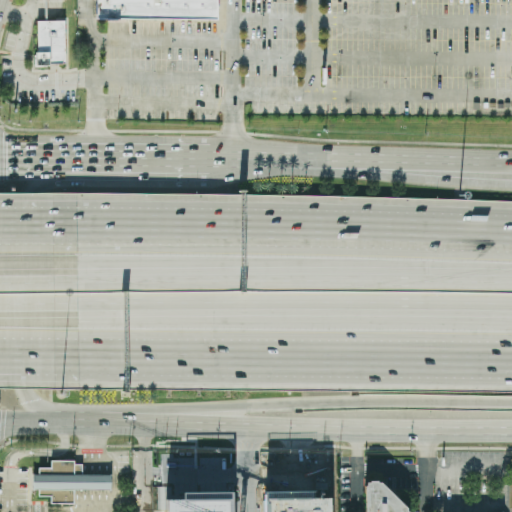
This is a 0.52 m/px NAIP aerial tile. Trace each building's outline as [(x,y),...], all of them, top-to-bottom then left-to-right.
[(36,66),(36,0),(67,0),(67,66),(36,66)] [(96,0),(219,0),(219,20),(96,19),(96,0)] [(112,490),(112,475),(83,475),(83,462),(51,462),(51,468),(36,468),(36,497),(51,497),(51,504),(74,504),(74,490),(112,490)] [(380,483),(408,510),(408,511),(364,511),(364,486),(366,486),(366,483),(369,482),(369,481),(377,481),(377,483),(380,483)] [(326,490),(326,494),(329,494),(329,511),(288,511),(288,491),(326,490)] [(228,511),(229,500),(166,500),(165,511),(228,511)]
